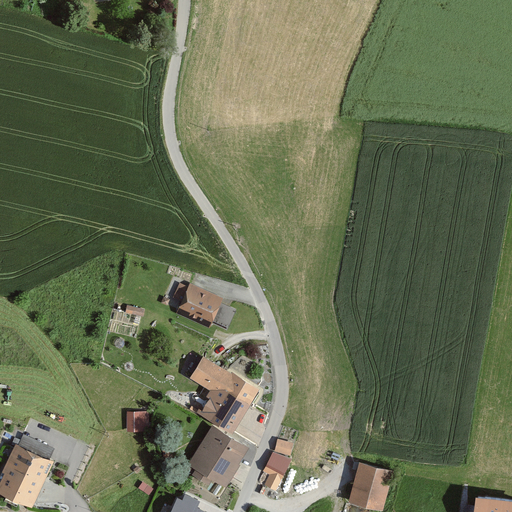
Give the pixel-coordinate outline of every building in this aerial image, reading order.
[(212,329),(225,298),(191,284),(189,289),(180,285),(174,299),(183,303),(178,315),(212,329)] [(145,310),(127,306),(125,312),(144,317),(145,310)] [(236,434),(262,389),(207,356),(193,380),(213,391),(209,398),(212,400),(203,415),(236,434)] [(144,413),(128,413),(128,432),(144,432),(144,413)] [(229,488),(252,447),(214,426),(191,466),(199,471),(196,477),(212,486),(215,480),(229,488)] [(294,444),(278,440),(276,451),(292,455),(294,444)] [(0,496),(2,493),(34,508),(56,460),(18,443),(0,481),(0,496)] [(293,462),(274,453),(265,473),(271,475),(266,485),(279,491),(293,462)] [(383,511),(384,511),(394,472),(359,464),(349,504),(383,511)] [(153,489),(143,483),(139,489),(150,495),(153,489)] [(204,511),(177,499),(170,511),(204,511)] [(511,511),(511,504),(475,499),(473,511),(511,511)]
